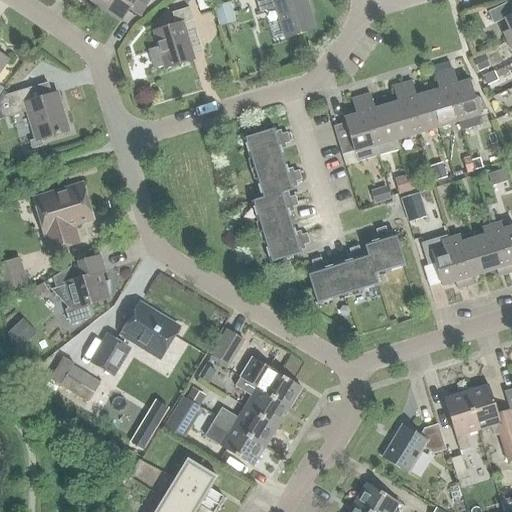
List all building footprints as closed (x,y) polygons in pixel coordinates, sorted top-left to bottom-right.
[(86,0),(99,9),(105,0),(86,0)] [(105,0),(99,9),(119,22),(128,9),(138,15),(148,0),(105,0)] [(198,13),(208,10),(204,0),(203,0),(195,3),(198,13)] [(285,37),(285,38),(313,30),(304,0),(254,0),(258,13),(276,8),(281,22),(269,25),(273,41),(285,37)] [(219,27),(235,22),(229,2),(213,7),(219,27)] [(502,33),(506,42),(511,39),(511,10),(508,3),(487,13),(492,25),(503,19),(509,30),(502,33)] [(184,33),(195,29),(188,8),(171,14),(175,26),(153,32),(158,48),(147,52),(153,69),(163,66),(164,68),(192,60),(184,33)] [(484,55),(471,60),(477,73),(489,68),(484,55)] [(452,70),(442,73),(457,122),(460,131),(482,125),(479,116),(468,81),(456,85),(452,70)] [(494,72),(482,77),(486,86),(498,81),(494,72)] [(433,75),(438,90),(426,94),(436,128),(457,122),(442,73),(433,75)] [(410,82),(401,85),(416,134),(436,128),(426,94),(415,97),(410,82)] [(396,103),(385,106),(395,141),(416,134),(401,85),(392,88),(396,103)] [(30,101),(27,89),(5,96),(11,116),(26,112),(34,140),(35,141),(40,140),(67,132),(56,94),(30,101)] [(398,150),(395,141),(385,106),(373,110),(369,95),(359,98),(377,157),(398,150)] [(350,100),(355,115),(343,119),(344,124),(332,127),(341,155),(353,152),(356,163),(377,157),(359,98),(350,100)] [(287,209),(297,206),(294,196),(284,199),(282,194),(292,190),(290,184),(301,181),(297,170),(287,174),(279,146),(289,143),(286,133),(276,136),(274,129),(242,139),(260,199),(250,202),(269,263),(294,255),(300,254),(298,247),(308,244),(306,234),(295,237),(287,209)] [(34,140),(28,142),(31,149),(41,146),(40,140),(35,141),(34,140)] [(440,165),(427,168),(432,184),(444,180),(440,165)] [(503,169),(487,175),(491,185),(506,180),(503,169)] [(393,179),(398,195),(411,191),(406,175),(393,179)] [(78,244),(72,227),(92,221),(81,184),(32,199),(48,253),(78,244)] [(382,187),(366,192),(371,205),(386,200),(382,187)] [(409,196),(399,199),(407,224),(408,224),(416,221),(409,196)] [(499,223),(490,226),(505,275),(511,272),(511,268),(511,265),(511,264),(511,226),(501,230),(499,223)] [(505,275),(490,226),(481,229),(483,236),(472,240),(482,274),(495,270),(497,277),(505,275)] [(323,269),(320,259),(310,262),(313,272),(307,274),(316,305),(377,286),(374,276),(404,267),(394,235),(387,238),(384,227),(374,230),(378,241),(363,245),(366,255),(361,257),(357,247),(348,250),(351,260),(323,269)] [(460,243),(458,236),(449,239),(464,287),(472,285),(470,278),(482,274),(472,240),(460,243)] [(433,263),(441,287),(454,283),(456,290),(464,287),(449,239),(441,242),(440,239),(421,245),(427,265),(433,263)] [(77,263),(51,278),(55,290),(51,291),(52,292),(67,307),(64,311),(69,325),(90,319),(86,306),(108,299),(107,282),(103,283),(99,273),(104,271),(100,256),(77,263)] [(19,258),(0,263),(0,291),(1,293),(27,285),(19,258)] [(42,284),(30,291),(35,299),(47,292),(42,284)] [(155,314),(139,305),(120,336),(121,336),(117,343),(106,337),(90,363),(112,376),(128,350),(123,347),(127,340),(159,359),(175,332),(152,318),(155,314)] [(23,318),(5,334),(19,349),(37,333),(23,318)] [(211,355),(228,366),(243,341),(226,331),(211,355)] [(205,365),(197,378),(208,384),(215,371),(205,365)] [(244,370),(239,378),(288,408),(300,388),(262,365),(255,376),(244,370)] [(59,386),(87,403),(97,386),(70,369),(59,386)] [(288,408),(239,378),(234,387),(250,397),(243,408),(276,428),(288,408)] [(511,423),(508,411),(496,415),(487,386),(465,393),(477,431),(489,427),(492,436),(499,435),(507,461),(511,459),(511,423)] [(198,406),(204,396),(193,389),(187,399),(198,406)] [(464,435),(477,431),(465,393),(443,400),(459,452),(469,449),(464,435)] [(182,397),(163,429),(183,441),(190,429),(181,424),(193,404),(182,397)] [(264,447),(276,428),(243,408),(237,419),(220,409),(215,417),(264,447)] [(219,447),(252,467),(264,447),(215,417),(203,437),(220,447),(219,447)] [(419,436),(401,425),(381,458),(407,474),(423,448),(432,454),(444,450),(436,426),(422,430),(419,436)] [(460,455),(449,459),(456,482),(467,478),(460,455)] [(185,459),(173,480),(217,506),(222,498),(209,490),(216,478),(185,459)] [(208,511),(213,511),(217,506),(173,480),(161,499),(182,511),(195,511),(199,506),(208,511)] [(365,484),(353,504),(366,511),(392,511),(398,504),(365,484)] [(182,511),(161,499),(153,511),(182,511)]
